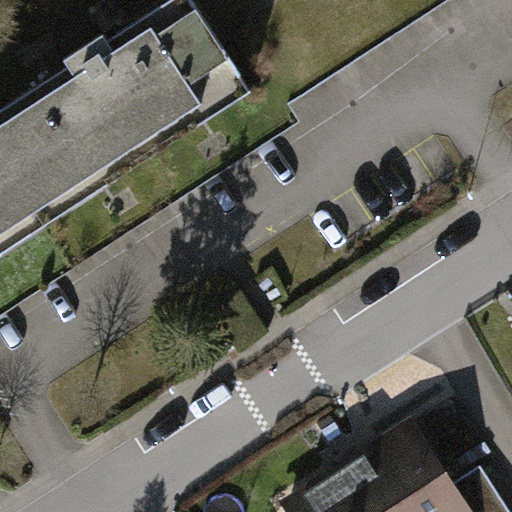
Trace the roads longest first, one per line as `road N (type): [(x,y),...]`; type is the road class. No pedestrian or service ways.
road 1 (residential): [(65,511),(511,230)]
road 2 (unknown): [(418,289),(511,445)]
